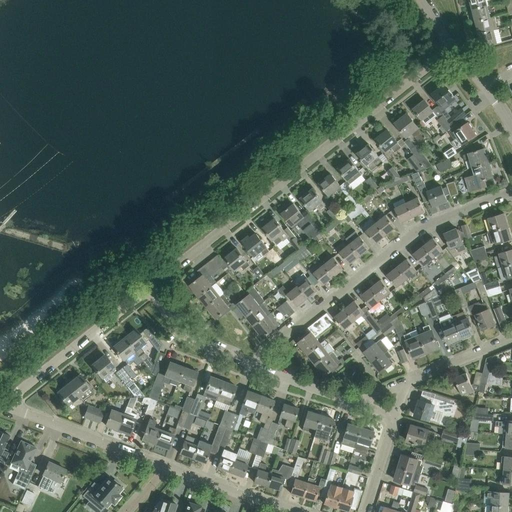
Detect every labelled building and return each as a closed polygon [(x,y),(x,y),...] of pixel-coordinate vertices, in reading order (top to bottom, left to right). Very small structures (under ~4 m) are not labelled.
[(490,0),(469,0),(472,9),(487,5),(486,1),(490,0)] [(487,5),(472,9),(475,22),(490,18),(487,5)] [(478,34),(493,30),(497,29),(494,17),(490,18),(475,22),(478,34)] [(478,34),(482,47),(488,45),(490,45),(497,43),(493,30),(478,34)] [(439,89),(432,94),(444,109),(450,104),(451,105),(456,100),(453,97),(454,96),(452,94),(452,95),(444,86),(439,89)] [(437,116),(424,100),(413,109),(426,125),(437,116)] [(461,108),(447,120),(452,126),(460,120),(466,115),(461,108)] [(396,123),(395,123),(406,137),(412,133),(420,143),(426,138),(407,114),(396,123)] [(446,131),(449,129),(452,126),(447,120),(444,115),(437,120),(446,131)] [(463,144),(476,135),(468,123),(464,125),(460,120),(452,126),(449,129),(447,130),(454,140),(451,142),(456,148),(463,144)] [(401,148),(387,130),(376,139),(381,145),(386,151),(391,147),(395,152),(401,148)] [(356,151),(357,153),(356,153),(366,166),(367,165),(372,172),(383,163),(369,144),(363,148),(362,147),(360,146),(356,150),(356,151)] [(410,150),(414,154),(420,163),(426,158),(416,145),(410,150)] [(454,146),(444,153),(447,158),(457,152),(454,146)] [(471,160),(473,167),(488,163),(484,148),(463,155),(465,162),(471,160)] [(416,171),(423,166),(420,163),(414,154),(407,159),(416,171)] [(449,158),(436,165),(440,173),(453,166),(449,158)] [(358,170),(350,159),(338,169),(347,180),(344,183),(347,186),(361,175),(358,171),(358,170)] [(473,167),(475,175),(465,178),(469,191),(486,186),(484,180),(493,177),(488,163),(473,167)] [(394,181),(396,180),(402,178),(393,166),(387,171),(394,181)] [(447,200),(445,195),(441,186),(428,191),(424,181),(423,181),(418,172),(412,174),(425,202),(430,200),(432,206),(447,200)] [(340,186),(331,174),(319,184),(328,195),(335,190),(338,194),(343,190),(340,186)] [(370,176),(365,181),(373,191),(378,187),(370,176)] [(408,176),(402,178),(396,180),(398,185),(409,181),(408,176)] [(396,180),(394,181),(384,185),(386,190),(398,185),(396,180)] [(449,193),(449,194),(450,197),(459,194),(455,181),(446,184),(447,186),(445,187),(447,194),(449,193)] [(322,201),(313,189),(300,199),(310,211),(317,205),(321,209),(326,205),(322,201)] [(354,206),(359,202),(351,191),(346,196),(354,206)] [(369,194),(360,202),(363,206),(373,198),(369,194)] [(418,197),(406,202),(413,217),(425,211),(418,197)] [(360,202),(359,202),(354,206),(350,209),(354,214),(363,206),(360,202)] [(402,222),(413,217),(406,202),(395,208),(402,222)] [(310,230),(316,236),(322,232),(305,211),(302,214),(293,204),(282,213),(292,227),(298,223),(302,228),(304,226),(308,231),(310,230)] [(335,222),(342,216),(333,206),(326,211),(335,222)] [(346,212),(342,216),(335,222),(333,223),(336,227),(346,219),(348,222),(352,219),(346,212)] [(492,231),(508,226),(504,213),(488,218),(492,231)] [(386,215),(376,223),(385,235),(395,227),(386,215)] [(275,219),(263,228),(273,240),(277,245),(283,240),(288,236),(275,219)] [(336,227),(333,223),(323,230),(327,235),(336,227)] [(375,243),(385,235),(376,223),(366,231),(375,243)] [(463,233),(465,239),(472,237),(467,224),(461,226),(463,233)] [(492,231),(487,232),(490,244),(496,242),(496,244),(511,239),(508,226),(492,231)] [(465,249),(462,241),(465,239),(463,233),(459,235),(456,228),(444,233),(451,249),(456,246),(459,252),(465,249)] [(359,256),(369,248),(355,231),(345,239),(349,244),(359,256)] [(270,251),(256,234),(244,243),(254,256),(259,252),(263,257),(270,251)] [(290,241),(298,251),(304,246),(296,236),(290,241)] [(316,236),(306,244),(310,248),(320,240),(316,236)] [(433,238),(423,246),(433,258),(443,250),(433,238)] [(304,246),(298,251),(297,252),(300,256),(310,248),(306,244),(304,246)] [(339,252),(349,264),(359,256),(349,244),(339,252)] [(423,266),(433,258),(423,246),(413,254),(423,266)] [(472,257),(487,252),(485,246),(470,251),(472,257)] [(247,261),(237,249),(225,258),(235,270),(240,266),(244,270),(250,265),(246,261),(247,261)] [(498,268),(503,266),(511,263),(511,249),(499,253),(499,255),(494,257),(498,268)] [(278,267),(281,264),(284,261),(276,251),(269,257),(278,267)] [(489,258),(487,252),(472,257),(474,263),(489,258)] [(218,255),(213,259),(220,268),(225,265),(218,255)] [(281,264),(284,268),(294,261),(291,257),(285,261),(284,261),(281,264)] [(333,257),(323,265),(333,277),(343,269),(333,257)] [(213,259),(208,263),(215,272),(220,268),(213,259)] [(407,259),(397,267),(406,279),(416,271),(407,259)] [(208,263),(203,267),(211,276),(215,272),(208,263)] [(511,277),(511,263),(503,266),(507,279),(511,277)] [(278,267),(271,272),(275,276),(284,268),(281,264),(278,267)] [(436,264),(430,270),(437,278),(444,272),(436,264)] [(459,264),(446,274),(448,278),(457,271),(461,276),(466,272),(459,264)] [(323,285),(333,277),(323,265),(313,273),(323,285)] [(258,266),(253,271),(260,280),(266,276),(258,266)] [(205,280),(206,280),(211,276),(203,267),(198,271),(202,276),(205,280)] [(396,287),(406,279),(397,267),(387,275),(396,287)] [(477,268),(466,273),(474,282),(481,279),(477,268)] [(307,298),(317,290),(303,273),(293,281),(297,286),(307,298)] [(448,278),(446,274),(436,282),(439,285),(448,278)] [(217,283),(211,276),(206,280),(205,280),(202,276),(196,281),(196,280),(194,281),(195,282),(191,285),(199,296),(211,287),(217,283)] [(488,296),(486,291),(484,285),(481,279),(474,282),(481,299),(488,296)] [(381,280),(371,288),(380,300),(390,292),(381,280)] [(486,291),(501,286),(499,281),(484,285),(486,291)] [(238,304),(246,315),(262,302),(264,301),(253,286),(246,291),(249,295),(243,300),(243,299),(241,300),(242,301),(238,304)] [(287,294),(297,306),(307,298),(297,286),(289,292),(284,286),(279,289),(284,296),(287,294)] [(503,293),(501,286),(486,291),(488,296),(488,297),(503,293)] [(220,297),(211,287),(199,296),(208,307),(220,297)] [(472,315),(469,307),(461,287),(454,290),(465,318),(472,315)] [(370,308),(380,300),(371,288),(361,296),(370,308)] [(429,288),(419,295),(422,298),(424,297),(425,301),(440,295),(435,288),(431,291),(429,288)] [(228,308),(232,304),(224,294),(220,297),(208,307),(216,318),(220,314),(221,315),(222,314),(222,313),(228,308)] [(422,298),(419,295),(410,303),(413,306),(422,298)] [(425,301),(426,302),(430,314),(432,319),(439,316),(435,307),(446,302),(443,295),(441,296),(440,295),(425,301)] [(294,312),(286,301),(281,305),(289,316),(294,312)] [(355,301),(345,309),(354,321),(364,313),(355,301)] [(246,315),(254,326),(271,313),(262,302),(246,315)] [(423,317),(430,314),(426,302),(413,308),(415,312),(420,310),(423,317)] [(482,330),(495,324),(489,309),(486,302),(480,305),(479,302),(469,307),(472,315),(476,326),(480,325),(482,330)] [(498,322),(505,319),(500,306),(493,309),(498,322)] [(402,308),(392,315),(395,318),(404,311),(402,308)] [(344,329),(354,321),(345,309),(335,317),(344,329)] [(275,328),(280,325),(271,313),(254,326),(263,337),(267,334),(268,334),(269,333),(269,332),(275,328)] [(327,313),(322,317),(329,326),(334,323),(327,313)] [(365,318),(374,330),(367,336),(369,339),(382,329),(379,325),(370,314),(365,318)] [(395,318),(392,315),(379,325),(382,329),(395,318)] [(395,328),(395,329),(397,333),(405,330),(399,316),(390,323),(395,328)] [(443,329),(442,329),(448,344),(451,342),(452,344),(461,341),(460,339),(461,338),(455,324),(452,316),(440,321),(443,329)] [(322,317),(317,321),(324,330),(329,326),(322,317)] [(468,318),(455,324),(461,338),(474,333),(468,318)] [(319,334),(324,330),(317,321),(312,325),(319,334)] [(395,328),(390,323),(381,330),(385,336),(395,329),(395,328)] [(307,329),(310,333),(314,338),(315,338),(319,334),(312,325),(307,329)] [(426,333),(419,336),(426,353),(438,348),(431,331),(429,325),(423,327),(426,333)] [(124,338),(142,362),(148,369),(150,367),(153,365),(139,346),(149,339),(143,331),(140,333),(139,332),(138,333),(135,329),(124,338)] [(413,358),(426,353),(419,336),(412,338),(410,332),(404,335),(406,341),(413,358)] [(319,344),(315,338),(314,338),(310,333),(305,338),(304,337),(302,338),(303,339),(299,342),(307,353),(319,344)] [(359,347),(369,339),(367,336),(356,343),(359,347)] [(117,351),(123,359),(129,355),(137,366),(142,362),(124,338),(113,347),(116,350),(116,351),(117,352),(117,351)] [(372,362),(387,350),(389,349),(381,339),(364,352),(372,362)] [(316,364),(332,351),(334,350),(329,343),(328,343),(325,340),(319,344),(307,353),(316,364)] [(402,363),(408,360),(403,349),(397,352),(402,363)] [(392,357),(387,350),(372,362),(380,372),(391,364),(393,362),(390,358),(392,357)] [(340,362),(332,351),(316,364),(325,375),(329,371),(329,372),(331,371),(330,370),(337,365),(336,365),(340,362)] [(158,352),(153,365),(150,374),(156,376),(164,354),(158,352)] [(111,365),(112,364),(110,361),(109,362),(103,355),(91,364),(104,380),(115,371),(114,369),(114,368),(111,365)] [(171,378),(178,380),(183,367),(169,361),(162,382),(168,384),(171,378)] [(480,383),(486,384),(488,379),(489,372),(491,372),(494,362),(491,361),(485,363),(484,369),(483,373),(480,383)] [(122,368),(132,380),(137,376),(128,364),(122,368)] [(197,372),(183,367),(178,380),(185,383),(182,389),(189,392),(191,386),(192,386),(197,372)] [(126,385),(132,380),(122,368),(116,373),(126,385)] [(466,373),(454,378),(461,395),(473,390),(478,392),(480,383),(483,373),(476,372),(473,384),(471,385),(466,373)] [(79,374),(68,383),(79,397),(83,402),(94,393),(79,374)] [(223,381),(210,376),(202,396),(216,401),(218,395),(223,381)] [(223,381),(218,395),(216,401),(228,406),(236,386),(223,381)] [(79,397),(68,383),(57,392),(68,405),(79,397)] [(148,397),(151,398),(157,401),(162,387),(153,384),(148,397)] [(253,414),(255,410),(260,395),(247,390),(242,405),(239,413),(245,416),(247,412),(253,414)] [(273,400),(260,395),(255,410),(262,413),(259,421),(265,423),(273,400)] [(151,398),(148,397),(144,397),(139,411),(145,414),(151,398)] [(189,413),(190,413),(195,400),(187,397),(183,408),(174,405),(173,407),(189,413)] [(157,401),(151,398),(145,414),(151,416),(157,401)] [(419,400),(415,415),(429,420),(432,410),(450,416),(454,404),(434,398),(432,404),(419,400)] [(195,400),(190,413),(195,415),(196,416),(201,402),(195,400)] [(291,429),(298,408),(283,404),(279,416),(286,419),(284,426),(291,429)] [(84,417),(92,420),(94,412),(96,408),(88,405),(84,417)] [(177,426),(183,428),(189,413),(173,407),(170,406),(168,411),(180,416),(177,426)] [(99,423),(99,421),(103,411),(96,408),(94,412),(92,420),(99,423)] [(105,425),(117,430),(123,415),(104,408),(103,411),(99,421),(106,423),(105,425)] [(219,424),(226,427),(227,427),(232,414),(225,411),(219,424)] [(309,426),(316,429),(320,415),(307,411),(302,430),(307,431),(309,426)] [(189,430),(195,415),(190,413),(189,413),(183,428),(189,430)] [(239,416),(232,414),(227,427),(233,430),(239,416)] [(135,419),(123,415),(117,430),(129,434),(135,419)] [(320,439),(321,435),(327,437),(329,433),(333,419),(320,415),(316,429),(314,437),(320,439)] [(197,417),(195,423),(204,426),(206,420),(197,417)] [(142,439),(155,444),(160,430),(153,427),(155,422),(149,419),(147,425),(147,424),(142,439)] [(506,433),(506,434),(511,434),(511,420),(496,420),(495,425),(498,425),(498,432),(506,433)] [(271,422),(268,430),(264,442),(268,444),(276,447),(278,442),(272,440),(278,425),(271,422)] [(226,427),(219,424),(211,445),(199,440),(197,446),(193,458),(205,463),(209,452),(215,454),(216,454),(221,441),(226,427)] [(353,448),(354,448),(360,428),(347,424),(345,431),(342,431),(341,435),(343,436),(341,442),(354,446),(353,448)] [(412,444),(414,444),(414,443),(424,446),(426,439),(433,441),(436,432),(411,425),(407,441),(412,443),(412,444)] [(167,432),(160,430),(155,444),(168,449),(173,435),(175,429),(169,427),(167,432)] [(227,427),(226,427),(221,441),(228,444),(233,430),(227,427)] [(246,435),(253,438),(260,441),(264,442),(268,430),(260,427),(257,435),(247,431),(246,435)] [(354,448),(367,452),(369,445),(373,432),(360,428),(354,448)] [(444,428),(441,438),(458,443),(461,433),(444,428)] [(288,452),(292,438),(294,432),(289,430),(283,450),(288,452)] [(0,455),(3,449),(6,442),(9,435),(0,431),(0,455)] [(511,447),(511,434),(506,434),(506,441),(503,441),(502,447),(511,447)] [(193,458),(197,446),(199,440),(186,435),(179,453),(193,458)] [(256,455),(260,441),(253,438),(248,453),(256,455)] [(299,441),(292,438),(288,452),(295,454),(299,441)] [(30,462),(36,448),(20,441),(10,462),(20,467),(15,478),(27,484),(36,464),(30,462)] [(264,442),(260,441),(256,455),(263,458),(268,444),(264,442)] [(221,456),(217,467),(230,472),(237,455),(237,453),(224,448),(221,456)] [(326,465),(330,452),(323,450),(319,462),(326,465)] [(337,454),(330,452),(326,465),(333,467),(337,454)] [(230,472),(242,477),(249,459),(237,455),(230,472)] [(422,461),(418,459),(402,455),(398,467),(414,472),(418,473),(422,475),(424,467),(421,466),(422,461)] [(425,456),(423,463),(441,468),(443,461),(425,456)] [(501,470),(504,470),(511,470),(511,456),(502,456),(501,470)] [(297,457),(295,464),(301,466),(303,460),(297,457)] [(59,482),(65,469),(48,462),(42,474),(43,474),(38,486),(48,491),(53,479),(59,482)] [(253,482),(267,486),(271,473),(265,472),(267,465),(259,463),(253,482)] [(267,486),(279,490),(281,484),(287,486),(293,468),(281,465),(278,471),(272,469),(271,473),(267,486)] [(347,471),(352,472),(358,475),(359,475),(360,475),(362,469),(349,465),(347,471)] [(461,466),(457,485),(472,486),(472,479),(464,479),(467,467),(461,466)] [(398,467),(394,480),(414,486),(418,473),(414,472),(398,467)] [(511,483),(511,470),(504,470),(503,477),(500,477),(500,483),(511,483)] [(347,471),(344,479),(349,481),(356,483),(358,475),(352,472),(347,471)] [(113,480),(108,477),(100,486),(94,482),(82,496),(89,501),(100,510),(105,505),(106,506),(111,501),(114,504),(120,496),(117,493),(122,488),(120,486),(121,485),(114,479),(113,480)] [(307,483),(302,497),(314,501),(316,494),(319,486),(313,484),(314,480),(308,478),(307,483)] [(295,479),(290,493),(302,497),(307,483),(295,479)] [(322,491),(322,492),(327,493),(326,497),(324,504),(336,507),(342,487),(330,484),(331,481),(326,480),(322,491)] [(389,493),(396,495),(399,487),(392,485),(389,493)] [(428,489),(416,485),(415,485),(413,491),(421,493),(426,495),(428,489)] [(342,487),(336,507),(347,511),(348,508),(349,505),(356,507),(361,491),(354,488),(353,491),(342,487)] [(34,494),(26,490),(21,501),(28,505),(34,494)] [(410,511),(414,511),(421,493),(413,491),(407,511),(410,511)] [(483,504),(491,505),(508,506),(509,493),(486,491),(486,492),(484,492),(483,504)] [(428,505),(435,507),(437,499),(430,497),(428,505)] [(173,511),(176,504),(163,500),(162,502),(161,502),(155,508),(151,511),(173,511)] [(444,500),(440,511),(441,511),(450,511),(453,503),(444,500)] [(187,507),(185,511),(203,511),(204,509),(200,508),(200,506),(189,503),(188,506),(187,505),(186,507),(187,507)]
